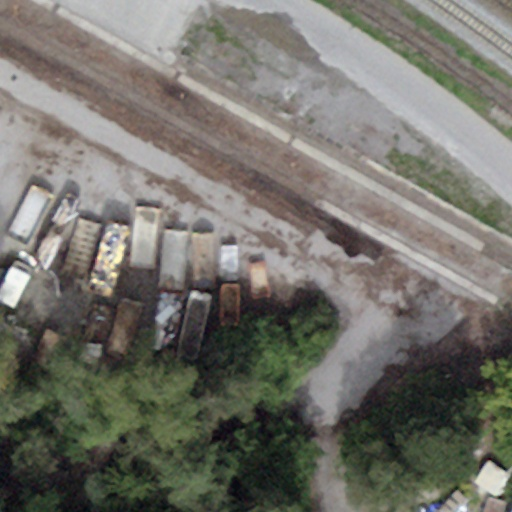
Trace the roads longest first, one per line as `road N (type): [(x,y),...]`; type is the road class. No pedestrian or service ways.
road 1 (track): [(0,497),(146,475),(243,438),(323,392),(351,367),(366,324),(358,285),(323,258)]
road 2 (track): [(347,511),(323,392)]
